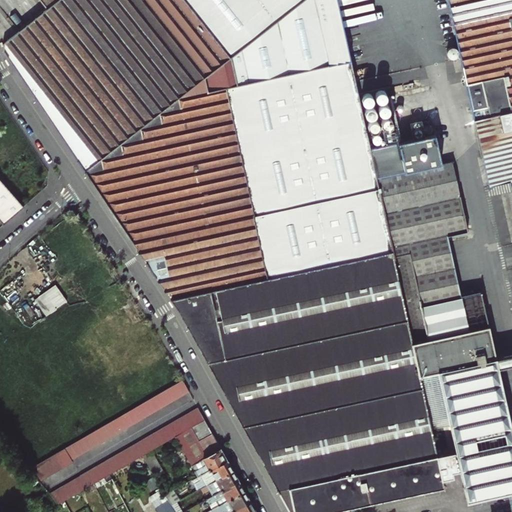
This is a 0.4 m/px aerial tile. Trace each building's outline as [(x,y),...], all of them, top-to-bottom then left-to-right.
[(253,214),(254,214),(231,111),(226,87),(239,85),(233,57),(231,57),(185,0),(57,0),(44,11),(4,43),(3,50),(170,299),(267,278),(253,214)] [(57,0),(35,0),(44,11),(57,0)] [(226,87),(231,111),(254,214),(253,214),(267,278),(170,299),(180,315),(288,511),(333,511),(363,505),(443,487),(442,478),(453,476),(452,471),(461,469),(468,499),(508,491),(511,490),(511,489),(511,434),(497,368),(495,359),(480,291),(458,296),(445,236),(466,231),(451,162),(439,165),(432,134),(371,147),(356,81),(351,60),(337,0),(185,0),(231,57),(233,57),(239,85),(226,87)] [(511,0),(446,0),(458,53),(460,59),(487,180),(511,175),(511,0)] [(24,208),(0,180),(0,220),(3,224),(24,208)] [(37,297),(48,315),(70,300),(59,283),(37,297)] [(511,365),(511,355),(511,356),(495,359),(497,368),(511,365)] [(189,392),(181,379),(27,469),(38,481),(72,461),(71,460),(189,392)] [(203,420),(197,407),(48,493),(58,504),(143,454),(152,449),(174,436),(190,427),(203,420)] [(190,427),(194,434),(207,427),(203,420),(190,427)] [(197,476),(226,460),(211,433),(198,441),(194,434),(190,427),(174,436),(197,476)] [(194,434),(198,441),(211,433),(207,427),(194,434)] [(156,477),(165,472),(152,449),(143,454),(156,477)] [(198,490),(207,484),(232,471),(226,460),(197,476),(192,479),(198,490)] [(222,491),(230,487),(228,485),(237,480),(232,471),(207,484),(213,495),(222,490),(222,491)] [(206,511),(208,511),(243,492),(237,480),(228,485),(230,487),(222,491),(222,490),(213,495),(201,502),(206,511)] [(173,504),(178,501),(170,491),(166,494),(173,504)] [(231,511),(233,511),(232,510),(240,505),(241,507),(250,503),(243,492),(208,511),(231,511)] [(163,511),(173,511),(175,511),(171,505),(168,499),(159,505),(163,511)] [(175,511),(182,511),(184,511),(178,501),(173,504),(171,505),(175,511)] [(254,511),(250,503),(241,507),(240,505),(232,510),(233,511),(231,511),(254,511)]
